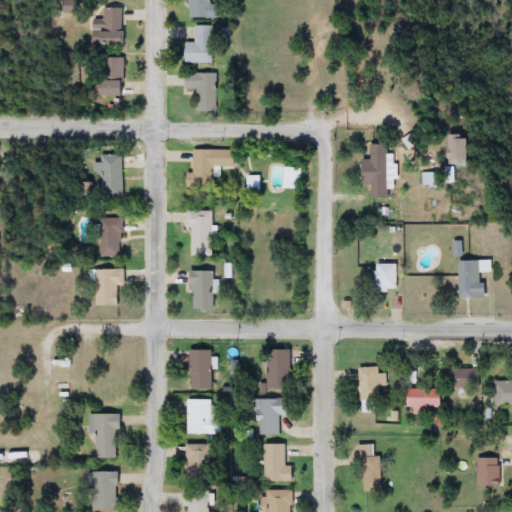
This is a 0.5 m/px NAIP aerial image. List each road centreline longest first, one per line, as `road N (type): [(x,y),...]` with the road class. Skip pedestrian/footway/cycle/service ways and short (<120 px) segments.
road 1 (residential): [(147,511),(157,385),(157,0)]
road 2 (residential): [(325,511),(328,144),(314,62),(323,23)]
road 3 (residential): [(511,331),(54,333)]
road 4 (tertiary): [(0,127),(321,125)]
